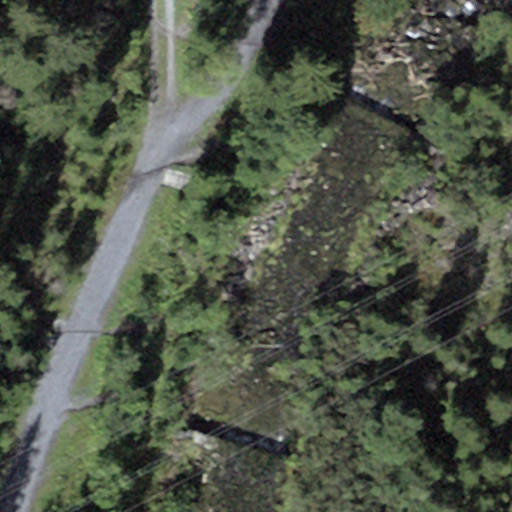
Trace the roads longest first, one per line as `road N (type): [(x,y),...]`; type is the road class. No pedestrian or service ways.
road 1 (track): [(282,0),(247,80),(165,129),(24,511)]
road 2 (track): [(165,129),(147,0)]
